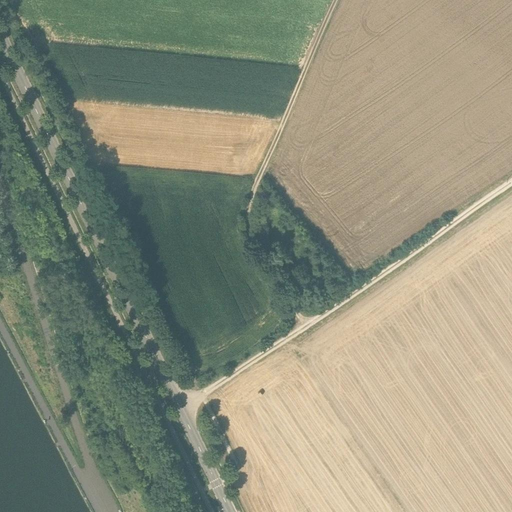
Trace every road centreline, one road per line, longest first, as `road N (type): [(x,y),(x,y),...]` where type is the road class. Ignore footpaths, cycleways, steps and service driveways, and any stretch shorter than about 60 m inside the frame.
road 1 (tertiary): [(179,407),(0,41)]
road 2 (track): [(335,0),(246,214),(253,245),(305,327)]
road 3 (track): [(305,327),(511,183)]
road 4 (track): [(201,396),(305,327)]
